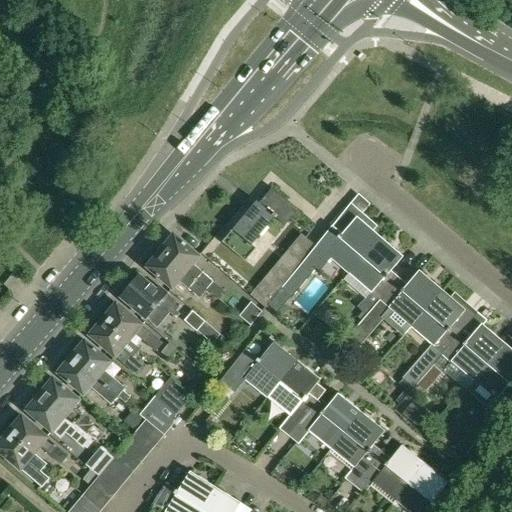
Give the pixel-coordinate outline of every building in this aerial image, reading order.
[(249,210),(222,242),(245,261),(255,249),(251,245),(274,218),(284,226),(293,216),(298,210),(272,188),(252,212),(249,210)] [(316,246),(306,258),(313,264),(323,253),(330,259),(348,275),(380,238),(373,232),(358,219),(362,213),(369,206),(357,196),(332,226),(316,246)] [(165,246),(161,251),(206,289),(218,299),(224,291),(192,265),(199,257),(174,236),(172,237),(170,236),(163,244),(165,246)] [(380,238),(348,275),(370,293),(358,308),(363,312),(367,316),(370,313),(380,302),(396,283),(386,275),(390,271),(402,257),(380,238)] [(270,284),(256,301),(264,308),(268,304),(281,288),(306,258),(294,249),(267,282),(270,284)] [(154,255),(147,264),(149,265),(147,267),(158,276),(171,288),(178,280),(199,298),(206,289),(161,251),(158,255),(156,257),(154,255)] [(306,258),(281,288),(290,296),(291,297),(316,267),(313,264),(306,258)] [(380,302),(370,313),(378,321),(381,317),(389,309),(411,328),(441,293),(419,273),(408,286),(404,291),(396,283),(380,302)] [(155,291),(139,277),(131,286),(128,286),(123,292),(123,296),(121,298),(145,319),(156,328),(169,313),(176,318),(179,314),(175,311),(180,306),(158,288),(155,291)] [(281,288),(268,304),(277,311),(290,296),(281,288)] [(431,345),(406,375),(416,384),(425,374),(442,356),(442,355),(458,337),(449,329),(464,312),(449,299),(441,293),(411,328),(431,345)] [(110,308),(101,318),(127,341),(133,334),(154,352),(161,343),(127,313),(116,304),(112,309),(110,308)] [(192,311),(184,321),(213,344),(221,335),(192,311)] [(362,322),(350,336),(356,341),(363,332),(368,336),(380,323),(378,321),(370,313),(367,316),(364,319),(362,322)] [(95,330),(90,335),(100,344),(135,374),(142,366),(132,358),(138,350),(135,348),(127,341),(101,318),(93,328),(95,330)] [(450,363),(451,362),(473,381),(503,345),(481,326),(466,344),(458,337),(442,355),(442,356),(450,363)] [(76,352),(72,358),(116,396),(124,388),(102,370),(109,362),(85,342),(83,343),(81,342),(74,350),(76,352)] [(169,344),(161,352),(168,358),(175,350),(169,344)] [(243,380),(266,399),(295,362),(272,344),(258,361),(245,350),(229,369),(243,380)] [(511,352),(503,345),(473,381),(496,401),(511,381),(511,352)] [(109,405),(116,396),(72,358),(67,363),(65,361),(58,370),(60,371),(58,373),(83,393),(88,387),(109,405)] [(295,362),(266,399),(289,417),(279,429),(289,436),(317,401),(316,400),(325,389),(317,383),(318,381),(295,362)] [(425,374),(416,384),(425,392),(433,382),(425,374)] [(38,394),(85,434),(91,439),(95,443),(102,435),(70,408),(77,400),(51,379),(50,380),(49,379),(41,388),(43,389),(38,394)] [(91,439),(85,434),(38,394),(34,400),(32,398),(25,407),(27,408),(25,410),(51,431),(61,440),(67,433),(84,447),(91,439)] [(327,408),(317,401),(289,436),(299,444),(308,432),(331,451),(360,414),(337,395),(327,408)] [(164,404),(157,413),(169,423),(175,416),(176,414),(177,414),(164,404)] [(362,476),(378,457),(381,453),(372,446),(383,432),(360,414),(331,451),(351,467),(343,477),(354,486),(362,476)] [(9,422),(3,429),(5,431),(33,454),(39,447),(60,464),(67,456),(18,415),(11,424),(9,422)] [(426,415),(417,426),(426,433),(435,422),(426,415)] [(137,429),(156,445),(164,436),(161,433),(145,420),(137,429)] [(0,452),(41,487),(48,479),(39,472),(36,469),(42,462),(33,454),(5,431),(3,429),(0,433),(0,452)] [(148,454),(156,445),(137,429),(129,439),(148,454)] [(121,448),(140,464),(148,454),(129,439),(121,448)] [(100,446),(92,456),(106,467),(113,458),(100,446)] [(372,484),(394,502),(424,465),(402,447),(391,461),(381,453),(378,457),(362,476),(354,486),(364,494),(372,484)] [(132,473),(140,464),(121,448),(113,458),(132,473)] [(106,467),(124,483),(132,473),(113,458),(106,467)] [(447,484),(424,465),(394,502),(406,511),(443,511),(446,509),(434,500),(447,484)] [(116,492),(124,483),(106,467),(98,477),(116,492)] [(82,480),(90,486),(98,477),(90,471),(82,480)] [(166,484),(153,505),(163,511),(199,511),(215,488),(190,472),(178,492),(166,484)] [(109,502),(116,492),(98,477),(90,486),(109,502)] [(101,511),(109,502),(90,486),(82,496),(101,511)] [(234,511),(240,504),(215,488),(199,511),(234,511)] [(74,505),(82,511),(100,511),(101,511),(82,496),(74,505)] [(316,503),(325,508),(329,501),(320,496),(316,503)]
